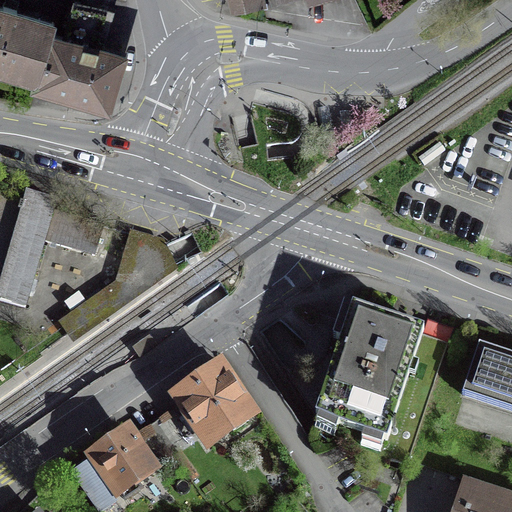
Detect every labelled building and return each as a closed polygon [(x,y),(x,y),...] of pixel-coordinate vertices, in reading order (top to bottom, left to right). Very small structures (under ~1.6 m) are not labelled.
[(73,0),(73,1),(107,12),(110,0),(73,0)] [(231,0),(234,11),(263,5),(262,0),(231,0)] [(64,35),(52,31),(38,76),(37,82),(106,102),(121,52),(97,45),(107,12),(73,1),(64,35)] [(0,64),(38,76),(52,31),(54,22),(16,11),(17,8),(3,4),(2,7),(0,6),(0,64)] [(318,111),(325,147),(334,145),(327,109),(318,111)] [(419,158),(424,165),(445,150),(440,143),(419,158)] [(0,196),(0,300),(25,307),(44,242),(94,257),(103,226),(58,213),(52,211),(55,202),(27,194),(24,203),(0,196)] [(65,319),(59,323),(73,344),(176,272),(163,242),(129,233),(115,283),(101,293),(110,306),(73,331),(65,319)] [(110,306),(101,293),(65,319),(73,331),(110,306)] [(379,451),(384,439),(387,440),(397,411),(423,419),(453,330),(427,321),(422,336),(420,335),(417,342),(389,332),(351,320),(314,429),(333,436),(338,424),(364,432),(361,445),(379,451)] [(132,348),(138,357),(156,344),(150,335),(132,348)] [(511,356),(479,346),(463,395),(511,411),(511,356)] [(187,409),(156,431),(175,456),(205,435),(209,440),(230,426),(233,431),(248,420),(245,416),(249,413),(226,380),(232,376),(226,367),(180,398),(187,409)] [(153,471),(175,456),(156,431),(135,445),(153,471)] [(153,471),(135,445),(128,435),(95,458),(101,466),(94,470),(110,494),(117,489),(124,500),(140,489),(137,484),(154,473),(153,471)] [(110,494),(94,470),(88,462),(71,474),(97,511),(102,511),(116,503),(110,494)] [(454,511),(511,511),(511,501),(464,485),(454,511)]
